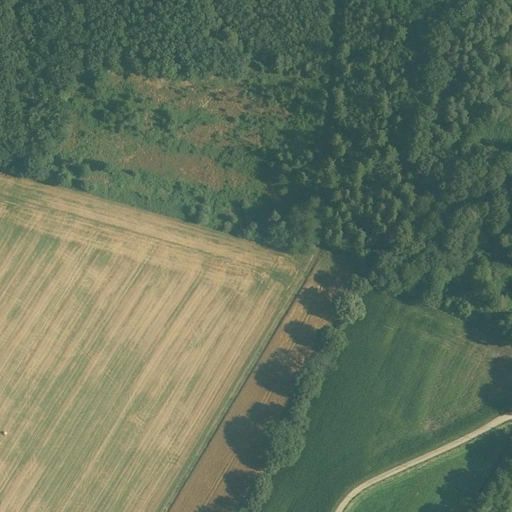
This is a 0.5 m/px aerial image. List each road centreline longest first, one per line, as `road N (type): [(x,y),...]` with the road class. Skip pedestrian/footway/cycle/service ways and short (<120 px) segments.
road 1 (track): [(164,511),(311,260),(338,0)]
road 2 (unclassified): [(511,416),(374,478),(338,511)]
